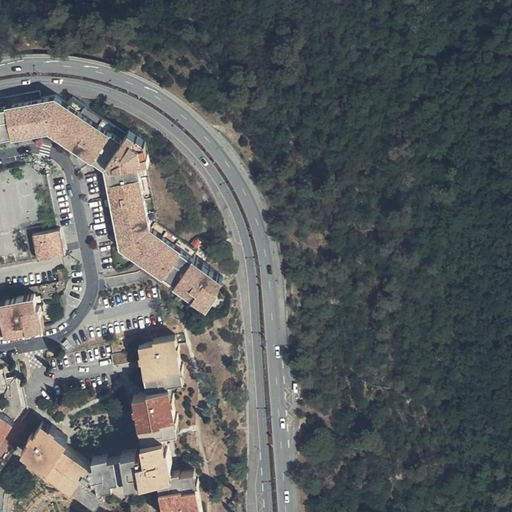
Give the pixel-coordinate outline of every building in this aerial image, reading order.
[(65,99),(53,91),(39,94),(0,101),(0,136),(46,127),(101,162),(108,195),(115,230),(116,238),(118,245),(142,260),(174,281),(205,302),(218,284),(215,282),(221,272),(204,260),(191,252),(147,223),(135,158),(143,157),(147,156),(143,137),(126,125),(123,129),(118,136),(65,99)] [(61,250),(56,225),(54,226),(31,231),(35,255),(61,250)] [(0,331),(45,323),(44,317),(39,301),(36,302),(33,291),(0,297),(0,331)] [(124,447),(129,470),(130,476),(159,470),(167,511),(179,511),(183,511),(196,511),(206,510),(197,465),(180,468),(179,465),(177,465),(170,430),(172,429),(172,427),(181,424),(173,378),(186,375),(177,329),(155,334),(155,337),(140,340),(149,385),(145,386),(135,388),(145,442),(124,445),(124,447)] [(133,355),(131,344),(113,347),(115,358),(133,355)] [(7,375),(19,373),(18,364),(6,365),(7,375)] [(2,377),(0,370),(0,435),(0,436),(19,408),(13,375),(2,377)] [(129,470),(124,447),(109,450),(108,446),(94,450),(95,459),(65,438),(68,434),(43,417),(21,449),(98,500),(103,491),(105,493),(109,487),(105,484),(112,474),(129,470)]
